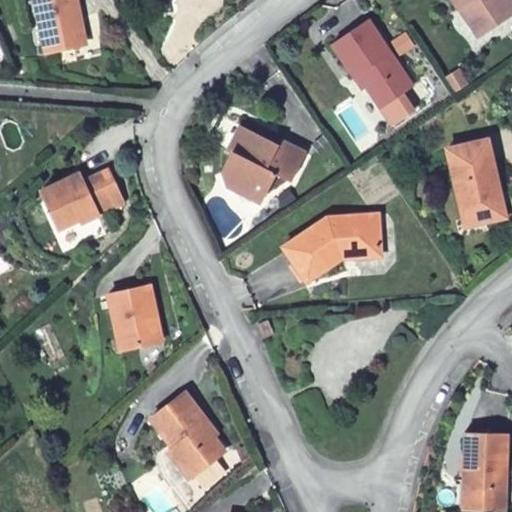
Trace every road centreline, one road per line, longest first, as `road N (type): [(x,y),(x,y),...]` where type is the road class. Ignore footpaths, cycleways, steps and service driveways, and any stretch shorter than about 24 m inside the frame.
road 1 (residential): [(299,0),(176,105),(160,156),(301,476)]
road 2 (residential): [(474,320),(417,399),(387,479)]
